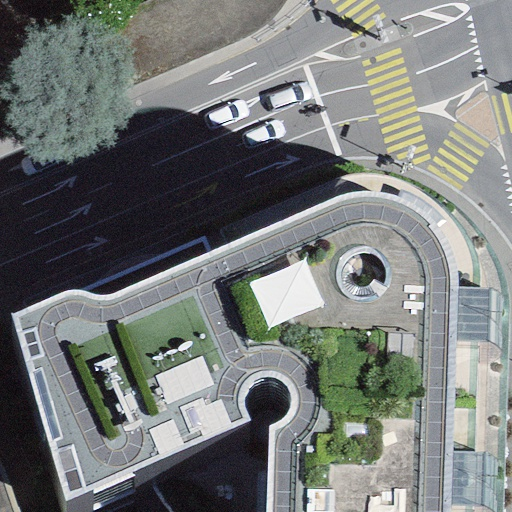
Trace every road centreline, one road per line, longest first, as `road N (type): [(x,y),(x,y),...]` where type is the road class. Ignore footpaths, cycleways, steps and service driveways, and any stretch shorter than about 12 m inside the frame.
road 1 (primary): [(0,227),(312,83)]
road 2 (primary): [(312,83),(506,0)]
